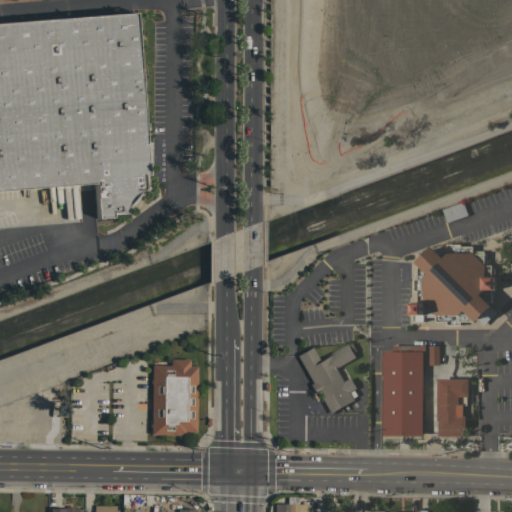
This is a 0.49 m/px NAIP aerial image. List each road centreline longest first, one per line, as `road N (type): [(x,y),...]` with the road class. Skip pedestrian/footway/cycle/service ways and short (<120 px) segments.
road 1 (primary): [(225,0),(224,236)]
road 2 (primary): [(251,227),(251,0)]
road 3 (primary): [(237,470),(250,450),(251,270)]
road 4 (secondary): [(363,476),(511,482)]
road 5 (primary): [(225,340),(225,450),(237,470)]
road 6 (secondary): [(109,467),(237,470)]
road 7 (secondary): [(237,470),(363,476)]
